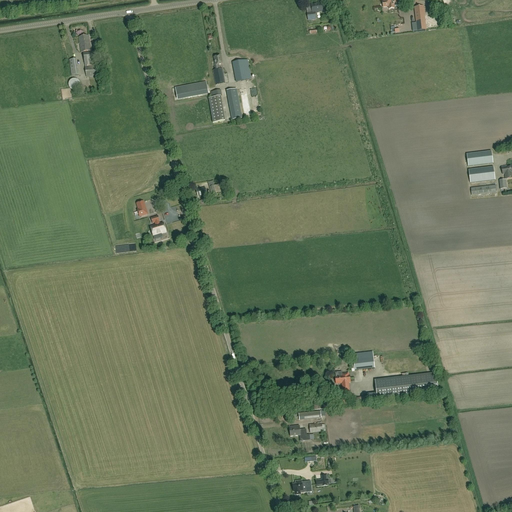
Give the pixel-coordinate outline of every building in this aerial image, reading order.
[(389,10),(394,9),(393,4),(397,3),(396,0),(383,0),(384,2),(382,2),(383,8),(388,7),(389,10)] [(307,14),(308,21),(317,20),(316,13),(323,12),(322,4),(316,5),(316,4),(311,5),(312,13),(307,14)] [(426,31),(425,23),(423,7),(415,7),(416,23),(417,31),(426,31)] [(427,22),(428,31),(438,31),(438,21),(427,22)] [(404,24),(395,24),(396,32),(405,32),(404,24)] [(217,57),(214,58),(215,65),(215,66),(215,70),(213,70),(216,86),(225,84),(222,69),(220,69),(219,65),(223,64),(221,56),(220,55),(216,56),(217,57)] [(236,82),(251,80),(247,60),(232,63),(236,82)] [(80,87),(80,85),(80,83),(78,81),(77,80),(74,80),(72,80),(71,81),(69,83),(69,85),(69,87),(70,89),(72,91),(75,91),(77,90),(79,88),(80,87)] [(183,95),(209,92),(208,84),(179,88),(180,94),(182,94),(183,95)] [(232,89),(227,90),(227,93),(230,103),(230,106),(231,109),(231,114),(232,117),(234,117),(237,116),(239,116),(239,110),(237,105),(238,102),(237,99),(239,98),(239,91),(238,88),(236,88),(235,89),(232,89)] [(211,97),(214,119),(224,117),(220,90),(212,91),(213,97),(211,97)] [(493,164),(492,154),(491,152),(491,151),(466,154),(466,155),(467,160),(468,167),(493,164)] [(511,177),(511,173),(511,172),(511,165),(501,167),(503,174),(505,174),(506,179),(511,178),(511,177)] [(468,171),(470,184),(495,181),(493,168),(468,171)] [(472,196),(497,193),(496,185),(471,188),(472,196)] [(198,198),(207,195),(205,187),(196,190),(198,198)] [(147,214),(143,202),(137,204),(138,210),(140,217),(147,214)] [(181,222),(177,211),(169,214),(171,219),(168,220),(171,226),(181,222)] [(153,236),(162,234),(166,232),(163,223),(159,224),(159,222),(160,221),(158,216),(151,219),(152,224),(155,223),(156,226),(151,227),(151,229),(152,229),(153,233),(152,233),(153,236)] [(353,361),(355,371),(374,369),(373,358),(372,352),(353,354),(353,360),(353,361)] [(343,392),(349,391),(348,383),(350,382),(349,376),(343,377),(342,372),(335,373),(335,375),(335,377),(336,384),(342,383),(343,392)] [(436,373),(375,380),(377,402),(439,395),(436,373)] [(348,400),(341,401),(342,408),(349,407),(348,400)] [(325,425),(322,425),(322,423),(309,425),(310,433),(323,432),(326,432),(325,425)] [(300,426),(295,427),(289,427),(290,429),(290,437),(299,436),(300,442),(310,441),(309,435),(307,435),(306,429),(300,430),(300,426)] [(329,486),(328,476),(322,477),(322,480),(316,481),(317,487),(329,486)] [(306,489),(311,489),(310,482),(302,483),(301,481),(295,482),(295,484),(293,485),(293,492),(294,492),(295,495),(301,495),(301,493),(307,493),(306,489)]
